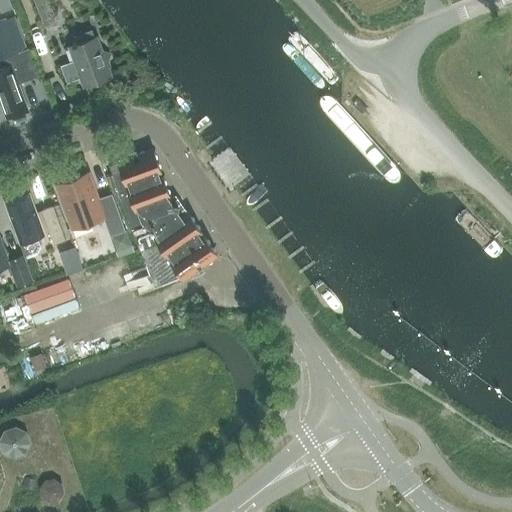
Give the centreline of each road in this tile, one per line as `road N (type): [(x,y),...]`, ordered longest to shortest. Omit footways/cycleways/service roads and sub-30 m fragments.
road 1 (residential): [(0,159),(118,118),(160,130),(350,403)]
road 2 (unclassified): [(511,211),(416,114),(397,64)]
road 3 (unclassified): [(397,64),(435,24),(499,0)]
